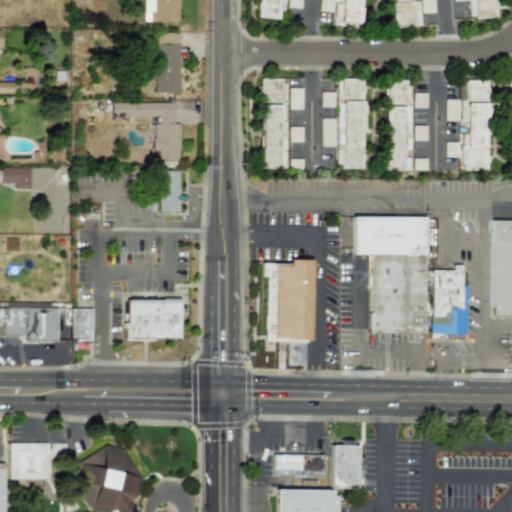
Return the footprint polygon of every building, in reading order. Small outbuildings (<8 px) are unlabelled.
[(176,0),(142,0),(142,21),(177,20),(176,0)] [(258,0),(257,18),(282,20),(283,0),(258,0)] [(299,8),(299,0),(286,0),(286,7),(299,8)] [(331,0),(318,0),(318,11),(331,12),(331,0)] [(360,0),(340,0),(340,4),(333,4),(332,24),(359,25),(360,0)] [(390,0),(392,27),(420,26),(419,13),(433,13),(432,0),(390,0)] [(466,0),(468,19),(495,17),(493,0),(466,0)] [(176,92),(177,32),(154,32),(153,92),(176,92)] [(361,168),(362,79),(335,78),(335,167),(361,168)] [(259,168),(284,168),(284,79),(259,79),(259,168)] [(409,154),(409,80),(383,79),(383,170),(409,170),(409,154)] [(485,170),(486,80),(459,80),(459,121),(462,121),(461,170),(485,170)] [(300,109),(301,88),(287,87),(287,109),(300,109)] [(332,92),(319,92),(319,107),(332,107),(332,92)] [(425,108),(425,93),(411,93),(412,108),(425,108)] [(443,121),(457,121),(457,99),(443,99),(443,121)] [(171,102),(109,102),(109,112),(121,112),(121,117),(152,116),(153,150),(156,150),(156,160),(177,160),(177,123),(172,123),(171,102)] [(333,118),(319,118),(319,146),(332,146),(333,118)] [(412,141),(425,140),(425,126),(411,126),(412,141)] [(300,127),(286,127),(287,142),(301,142),(300,127)] [(444,157),(457,157),(457,142),(443,142),(444,157)] [(425,170),(425,158),(412,159),(412,170),(425,170)] [(300,159),(287,159),(287,169),(300,169),(300,159)] [(0,182),(13,182),(13,189),(29,189),(29,167),(0,167),(0,182)] [(157,211),(177,211),(177,170),(157,170),(157,211)] [(423,217),(351,216),(351,255),(367,255),(367,331),(423,331),(423,217)] [(511,220),(489,220),(488,307),(491,307),(491,318),(511,318),(511,220)] [(261,264),(308,264),(308,342),(262,342),(261,264)] [(464,334),(464,285),(460,285),(460,264),(451,264),(451,270),(429,270),(429,334),(464,334)] [(177,337),(126,337),(126,300),(176,300),(177,337)] [(56,342),(55,307),(0,307),(0,336),(23,336),(23,342),(56,342)] [(89,341),(90,308),(68,307),(68,340),(89,341)] [(355,488),(355,470),(361,471),(361,457),(354,457),(354,440),(338,440),(338,445),(329,445),(328,488),(355,488)] [(46,443),(7,443),(7,479),(46,479),(46,443)] [(122,449),(101,445),(78,457),(73,485),(86,510),(98,511),(106,511),(113,508),(114,511),(136,511),(133,507),(139,479),(122,449)] [(321,476),(321,454),(270,455),(271,477),(321,476)] [(274,489),(273,511),(333,511),(334,490),(274,489)]
